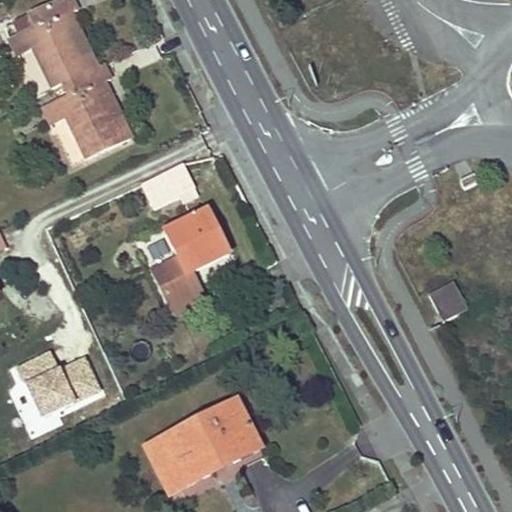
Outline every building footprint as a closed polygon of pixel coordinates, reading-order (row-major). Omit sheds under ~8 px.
[(65,121),(74,141),(83,161),(128,140),(104,86),(108,84),(101,69),(95,71),(70,17),(75,14),(69,1),(29,19),(35,32),(21,39),(9,44),(16,59),(32,52),(51,93),(62,88),(67,101),(42,113),(49,128),(65,121)] [(35,32),(29,19),(15,26),(21,39),(35,32)] [(183,205),(190,202),(197,199),(181,167),(140,187),(152,212),(180,199),(183,205)] [(226,258),(205,215),(164,235),(176,263),(151,275),(173,319),(204,304),(190,275),(226,258)] [(163,240),(144,248),(151,265),(170,257),(163,240)] [(466,310),(452,283),(428,296),(442,323),(466,310)] [(50,357),(16,373),(23,388),(25,387),(41,421),(99,395),(84,363),(66,371),(67,375),(60,379),(58,375),(50,357)] [(258,452),(246,429),(234,405),(206,419),(208,423),(184,435),(183,431),(145,451),(153,467),(149,469),(155,479),(158,478),(168,498),(258,452)]
